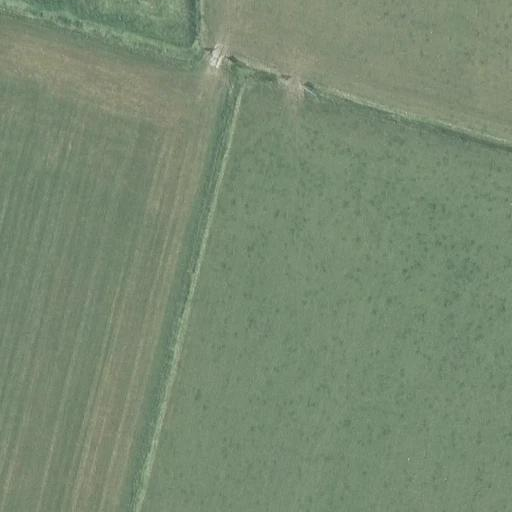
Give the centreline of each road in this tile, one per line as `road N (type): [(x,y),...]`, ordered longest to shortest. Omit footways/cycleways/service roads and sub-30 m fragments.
road 1 (track): [(98,511),(200,99)]
road 2 (track): [(200,99),(224,40),(299,60),(270,209)]
road 3 (track): [(299,60),(511,115)]
road 4 (track): [(0,48),(200,99)]
